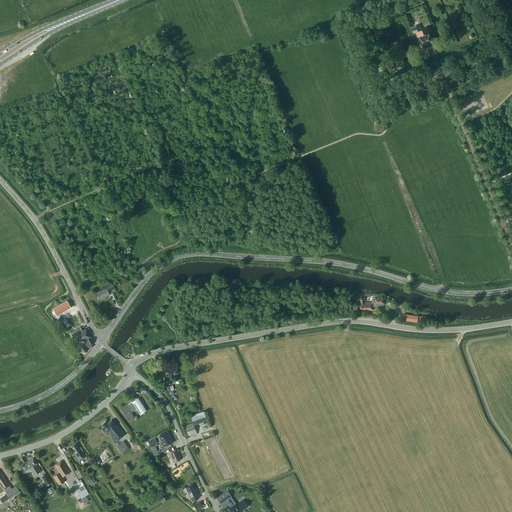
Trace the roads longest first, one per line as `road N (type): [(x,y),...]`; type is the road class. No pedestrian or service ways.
road 1 (tertiary): [(99,344),(145,278),(180,255),(336,262),(463,293),(511,289)]
road 2 (unclassified): [(131,369),(163,349),(323,323),(450,329),(511,321)]
road 3 (tertiary): [(99,344),(34,218),(0,178)]
road 4 (unclassified): [(217,511),(168,408),(131,369)]
road 5 (unclassified): [(0,456),(68,431),(106,403),(131,369)]
road 6 (tertiary): [(0,410),(52,390),(99,344)]
